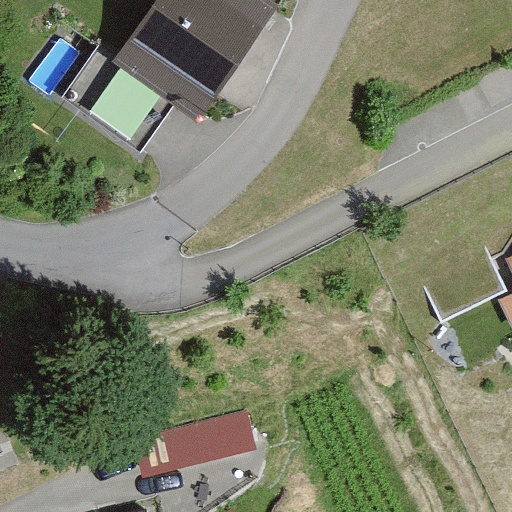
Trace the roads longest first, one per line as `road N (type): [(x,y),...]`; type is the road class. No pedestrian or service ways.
road 1 (residential): [(119,256),(155,278),(219,278),(511,127)]
road 2 (residential): [(119,256),(230,170),(307,74),(338,0)]
road 3 (residential): [(0,237),(119,256)]
